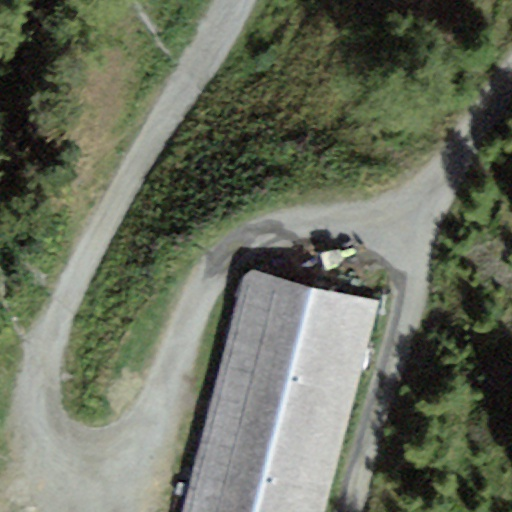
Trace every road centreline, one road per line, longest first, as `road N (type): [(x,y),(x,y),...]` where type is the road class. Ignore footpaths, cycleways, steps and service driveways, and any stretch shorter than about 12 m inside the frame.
road 1 (track): [(426,208),(245,236),(213,264),(144,438),(127,461),(95,466),(64,458),(44,427),(42,393),(63,317),(238,0)]
road 2 (track): [(351,511),(426,208)]
road 3 (track): [(511,83),(426,208)]
